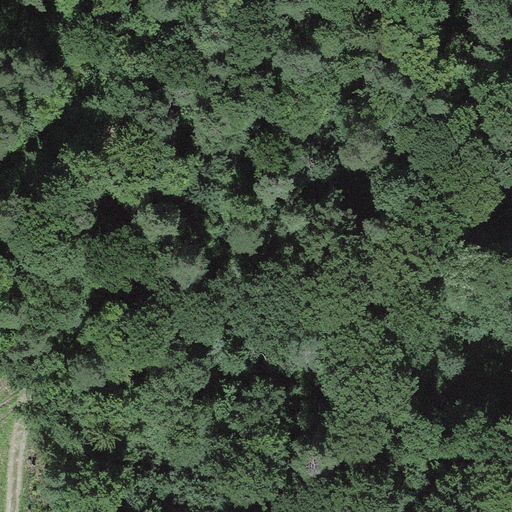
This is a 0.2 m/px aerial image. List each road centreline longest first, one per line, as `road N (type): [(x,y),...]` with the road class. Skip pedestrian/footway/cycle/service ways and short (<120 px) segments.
road 1 (track): [(11,511),(21,414),(163,0)]
road 2 (track): [(511,286),(449,393),(425,470),(422,511)]
